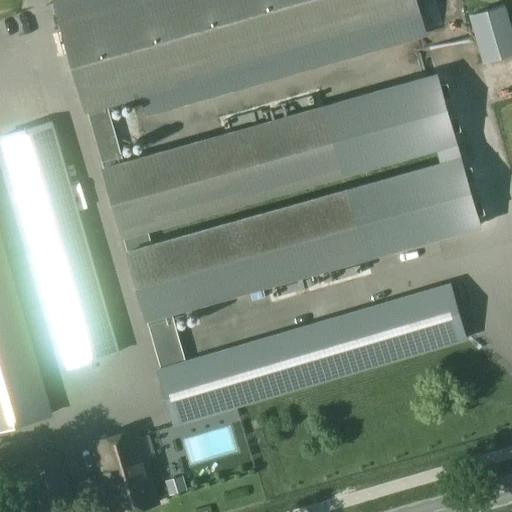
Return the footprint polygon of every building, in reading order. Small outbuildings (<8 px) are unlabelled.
[(425,32),(415,0),(55,0),(145,316),(464,228),(445,161),(149,242),(145,229),(437,145),(416,74),(126,161),(107,101),(147,91),(152,110),(425,32)] [(6,136),(69,367),(119,353),(56,123),(6,136)] [(0,430),(52,415),(0,235),(0,430)] [(174,423),(465,338),(450,284),(185,362),(170,309),(144,316),(159,370),(158,370),(174,423)] [(146,432),(139,434),(137,430),(91,443),(110,511),(123,511),(158,502),(145,458),(153,456),(146,432)] [(23,461),(37,511),(55,511),(75,506),(59,450),(23,461)] [(164,486),(175,483),(171,468),(160,470),(164,486)] [(98,511),(92,472),(82,474),(88,511),(98,511)]
